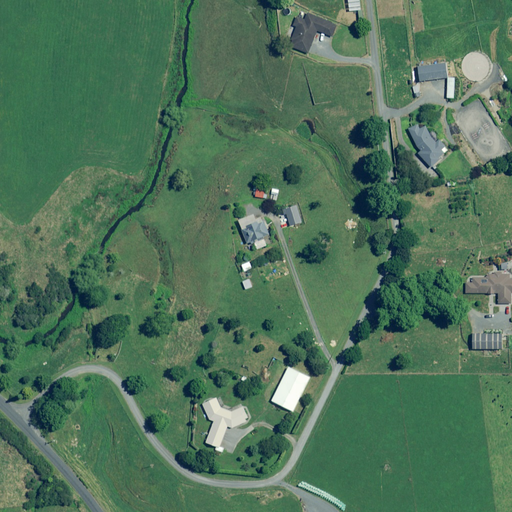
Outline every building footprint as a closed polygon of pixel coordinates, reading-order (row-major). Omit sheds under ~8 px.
[(338,25),(309,13),(306,20),(299,17),(295,26),(299,27),(291,46),(310,54),(319,31),(334,37),(338,25)] [(449,78),(447,63),(419,67),(421,82),(449,78)] [(419,125),(409,130),(421,152),(419,154),(433,168),(442,159),(441,158),(450,150),(441,140),(437,143),(433,138),(427,127),(421,129),(419,125)] [(265,188),(266,186),(259,186),(259,187),(256,186),(255,195),(258,195),(258,197),(268,198),(269,189),(265,188)] [(271,235),(265,220),(243,228),(249,244),(271,235)] [(511,278),(511,275),(503,274),(503,272),(496,272),(496,274),(490,274),(490,277),(475,277),(474,283),(467,282),(467,293),(500,294),(500,304),(511,304),(511,278)] [(503,350),(503,335),(474,334),(474,349),(503,350)] [(311,378),(290,368),(273,402),(295,412),(311,378)] [(228,426),(234,428),(250,421),(244,407),(233,412),(222,408),(218,398),(204,404),(211,420),(216,422),(208,443),(220,448),(219,451),(224,453),(225,448),(221,447),(228,426)]
